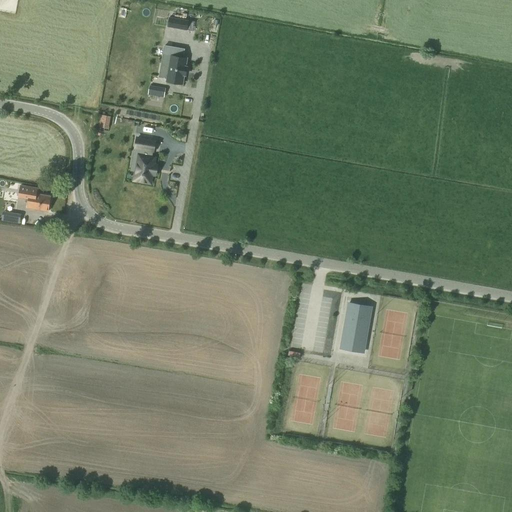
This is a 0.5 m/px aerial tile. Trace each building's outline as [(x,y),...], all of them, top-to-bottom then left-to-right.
[(188,21),(169,18),(168,27),(186,30),(188,21)] [(184,50),(164,46),(159,77),(167,79),(166,82),(182,84),(184,75),(185,76),(187,67),(185,67),(186,59),(183,58),(184,50)] [(170,168),(181,170),(186,136),(175,134),(170,168)] [(137,138),(135,148),(140,149),(139,155),(138,155),(137,165),(135,165),(134,172),(135,172),(134,181),(150,184),(152,175),(155,176),(157,166),(154,165),(155,158),(150,157),(151,152),(153,152),(155,142),(137,138)] [(29,198),(27,207),(48,211),(51,197),(36,194),(37,188),(20,185),(18,196),(29,198)] [(11,201),(13,192),(2,189),(0,198),(11,201)] [(370,308),(349,305),(343,340),(364,343),(370,308)]
